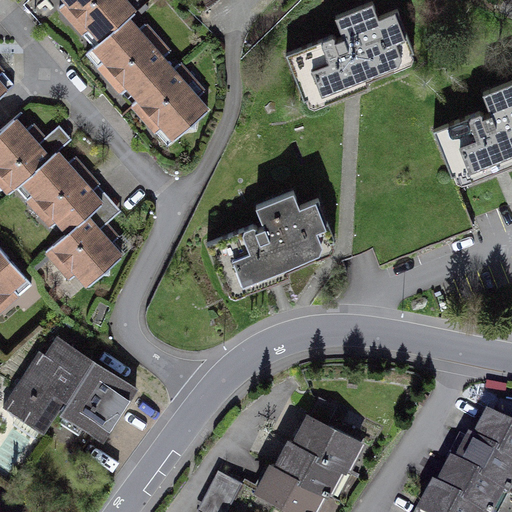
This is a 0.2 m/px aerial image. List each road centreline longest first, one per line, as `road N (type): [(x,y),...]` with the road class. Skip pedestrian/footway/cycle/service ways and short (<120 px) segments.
road 1 (residential): [(203,399),(137,338),(133,317),(178,197)]
road 2 (residential): [(178,197),(217,150),(231,115),(236,41),(251,0)]
road 3 (residential): [(511,235),(369,294),(361,334)]
road 4 (residential): [(370,511),(467,348)]
road 5 (residential): [(178,197),(160,189),(52,71)]
road 6 (residential): [(361,334),(281,341),(203,399)]
road 7 (unknown): [(0,220),(72,290),(133,317)]
road 8 (residential): [(183,511),(280,402)]
road 9 (residential): [(203,399),(119,511)]
